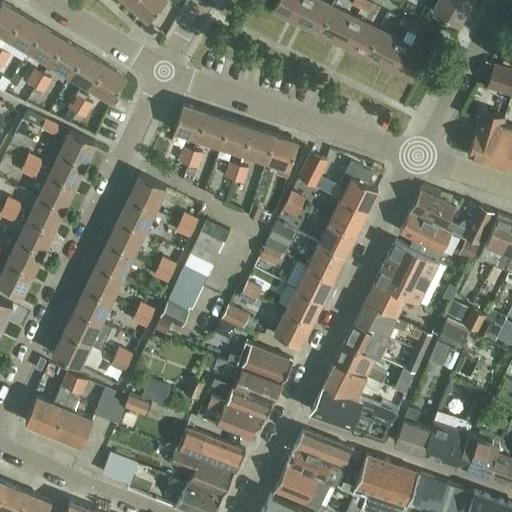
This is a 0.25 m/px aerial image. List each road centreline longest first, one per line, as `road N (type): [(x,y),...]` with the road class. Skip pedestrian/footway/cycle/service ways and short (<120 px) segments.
road 1 (residential): [(0,417),(163,71)]
road 2 (residential): [(289,415),(418,156)]
road 3 (residential): [(418,156),(163,71)]
road 4 (residential): [(511,494),(289,415)]
road 5 (residential): [(418,156),(504,0)]
road 6 (residential): [(149,511),(0,447)]
road 7 (residential): [(163,71),(45,0)]
